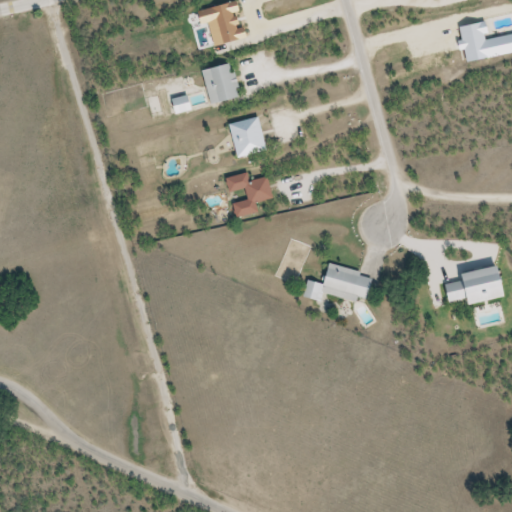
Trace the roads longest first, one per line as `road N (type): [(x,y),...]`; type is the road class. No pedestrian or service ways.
road 1 (residential): [(55,0),(192,499)]
road 2 (residential): [(221,511),(77,442),(0,382)]
road 3 (residential): [(382,236),(394,183),(343,0)]
